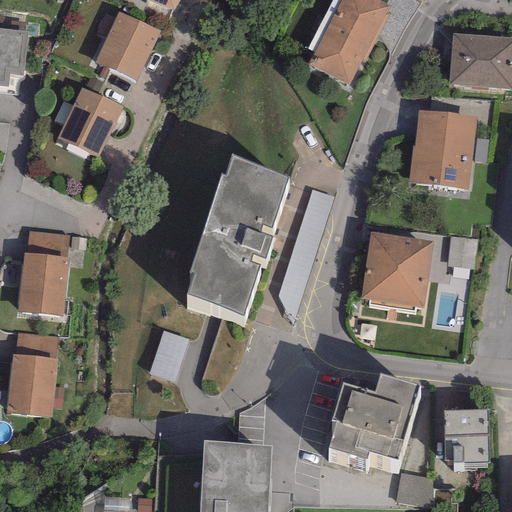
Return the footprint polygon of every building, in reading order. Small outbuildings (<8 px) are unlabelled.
[(174,0),(126,0),(165,19),(174,0)] [(388,5),(377,0),(339,0),(306,64),(348,85),(361,60),(364,62),(389,15),(385,13),(388,5)] [(111,20),(104,17),(94,35),(106,41),(93,68),(131,87),(157,36),(114,15),(111,20)] [(28,38),(0,33),(0,90),(8,92),(12,69),(23,70),(28,38)] [(511,37),(451,33),(447,85),(511,89),(511,37)] [(116,112),(76,94),(52,146),(93,165),(116,112)] [(476,117),(417,110),(413,147),(412,146),(407,184),(467,191),(476,117)] [(487,140),(476,139),(472,162),(484,164),(487,140)] [(287,178),(230,155),(223,176),(221,174),(189,272),(194,273),(186,294),(242,317),(259,265),(250,261),(251,255),(264,259),(272,237),(259,233),(262,226),(271,229),(287,178)] [(332,198),(310,190),(277,297),(291,325),(332,198)] [(432,242),(369,233),(360,299),(368,300),(367,305),(413,312),(414,307),(422,309),(432,242)] [(476,240),(449,237),(445,267),(473,270),(476,240)] [(67,248),(18,243),(11,318),(59,322),(67,248)] [(187,342),(162,333),(148,376),(173,384),(187,342)] [(56,363),(11,359),(6,418),(51,422),(56,363)] [(419,386),(379,374),(374,392),(342,383),(330,420),(336,421),(327,448),(366,460),(368,453),(396,461),(419,386)] [(487,410),(442,411),(443,461),(452,460),(452,463),(488,463),(487,410)] [(266,511),(271,446),(203,442),(198,511),(266,511)] [(433,479),(399,474),(395,503),(428,508),(433,479)] [(127,511),(128,499),(103,498),(102,511),(127,511)] [(150,511),(151,499),(137,499),(136,511),(150,511)]
